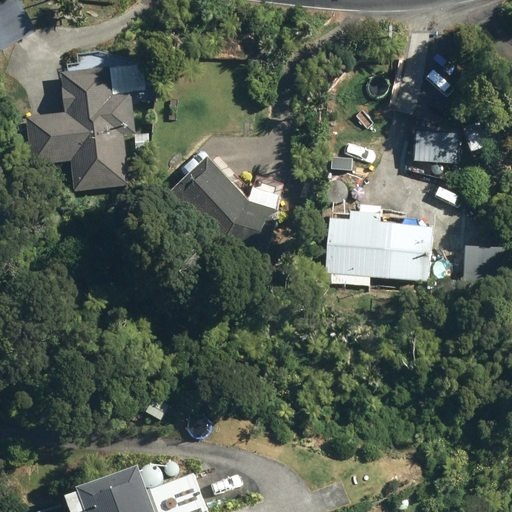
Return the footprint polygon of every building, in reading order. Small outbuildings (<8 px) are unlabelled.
[(23,0),(11,0),(0,5),(0,46),(4,54),(41,37),(23,0)] [(141,133),(136,92),(116,94),(112,66),(65,71),(70,112),(30,116),(36,166),(76,161),(79,190),(136,184),(130,134),(141,133)] [(177,189),(219,236),(238,240),(274,251),(287,211),(258,201),(215,155),(177,189)] [(335,218),(330,273),(435,282),(440,228),(335,218)] [(507,285),(509,246),(470,244),(468,283),(507,285)] [(210,511),(209,507),(192,511),(164,511),(148,464),(86,485),(95,511),(210,511)]
